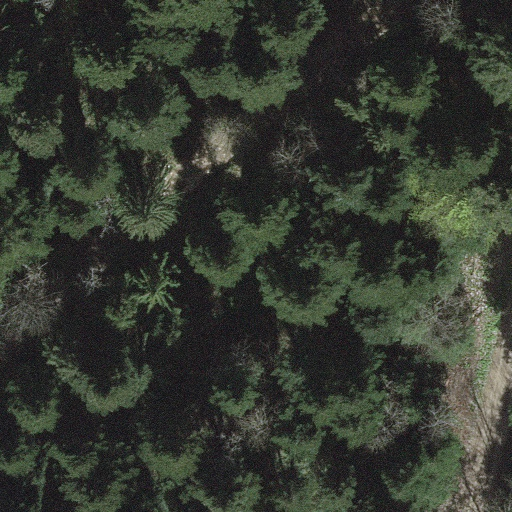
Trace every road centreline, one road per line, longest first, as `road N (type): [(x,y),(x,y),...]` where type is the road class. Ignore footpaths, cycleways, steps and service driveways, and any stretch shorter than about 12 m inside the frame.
road 1 (track): [(0,345),(270,98),(400,0)]
road 2 (track): [(462,511),(511,337)]
